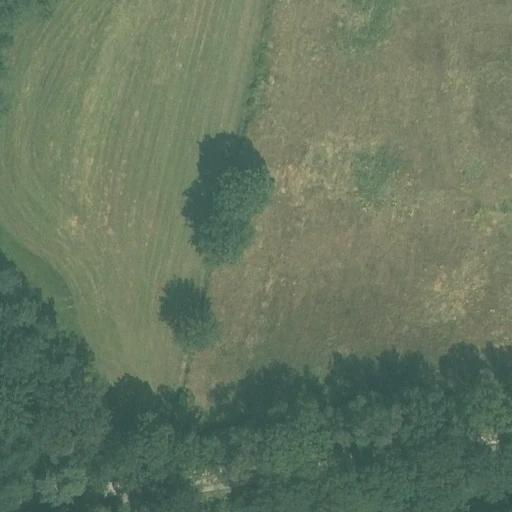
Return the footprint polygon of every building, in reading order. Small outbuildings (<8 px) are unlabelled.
[(410,19),(446,24),(448,10),(412,5),(410,19)] [(326,37),(328,15),(304,13),(302,34),(326,37)] [(506,51),(507,23),(489,22),(488,51),(506,51)] [(308,73),(320,76),(325,62),(313,58),(308,73)] [(403,67),(399,89),(428,94),(431,71),(403,67)] [(452,102),(454,90),(434,88),(432,100),(452,102)] [(344,134),(370,135),(371,98),(345,97),(344,134)] [(403,142),(404,127),(417,128),(419,102),(384,99),(381,140),(403,142)] [(418,137),(443,142),(450,113),(424,107),(418,137)] [(303,141),(291,139),(295,123),(276,118),(269,146),(300,153),(303,141)] [(511,125),(495,127),(496,141),(511,139),(511,125)] [(266,183),(293,188),(297,161),(271,157),(266,183)] [(417,160),(417,187),(450,186),(449,159),(417,160)] [(288,211),(288,197),(259,197),(259,211),(288,211)] [(322,230),(321,220),(299,221),(300,247),(333,245),(332,229),(322,230)] [(279,247),(242,249),(242,263),(279,261),(279,247)] [(396,256),(384,257),(387,300),(398,299),(396,256)] [(412,256),(397,257),(399,290),(414,289),(412,256)] [(340,295),(350,296),(350,257),(341,257),(340,295)] [(331,297),(328,268),(296,271),(300,300),(331,297)] [(246,272),(235,299),(261,310),(272,283),(246,272)]
